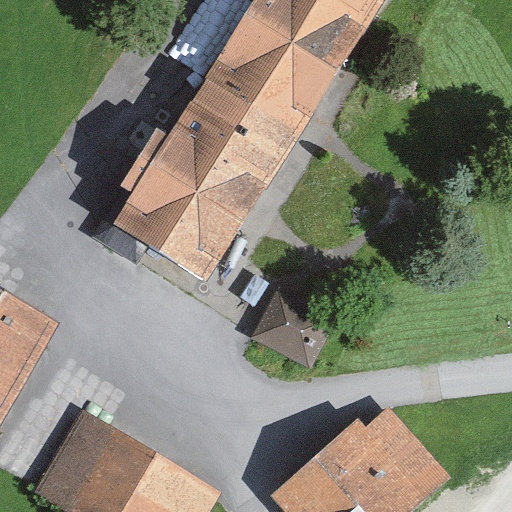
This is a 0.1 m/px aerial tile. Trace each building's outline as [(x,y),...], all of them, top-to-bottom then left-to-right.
[(257,0),(112,241),(206,301),(313,140),(397,0),(257,0)] [(284,293),(254,346),(309,377),(339,324),(284,293)] [(0,433),(56,335),(0,303),(0,433)] [(387,413),(277,507),(281,511),(427,511),(453,490),(387,413)] [(225,511),(230,505),(85,423),(37,507),(45,511),(225,511)]
